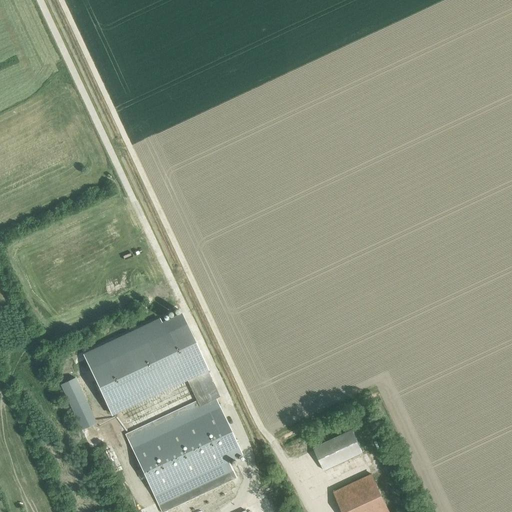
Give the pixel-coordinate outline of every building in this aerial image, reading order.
[(139,224),(45,269),(70,322),(156,282),(173,318),(182,313),(139,224)] [(198,406),(217,398),(221,396),(182,313),(173,318),(87,358),(113,413),(185,379),(198,406)] [(241,454),(217,398),(198,406),(128,440),(158,505),(230,471),(225,462),(241,454)] [(91,433),(95,431),(90,421),(86,423),(91,433)] [(313,449),(323,471),(362,453),(352,431),(313,449)] [(334,492),(342,511),(388,511),(371,475),(334,492)]
